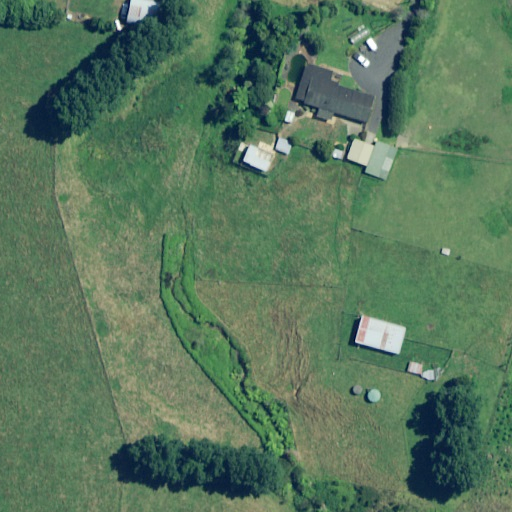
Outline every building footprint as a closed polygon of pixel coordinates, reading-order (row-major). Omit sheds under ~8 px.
[(161,3),(148,0),(129,0),(124,21),(155,28),(161,3)] [(331,73),(305,64),(293,99),(318,107),(315,116),(329,120),(332,111),(364,122),(373,97),(328,82),(331,73)] [(290,142),(278,137),(273,149),(286,154),(290,142)] [(396,145),(376,138),(364,174),(384,181),(396,145)] [(371,146),(353,139),(346,158),(364,165),(371,146)] [(343,143),(335,140),(329,157),(338,159),(343,143)] [(266,175),(270,165),(257,161),(260,152),(236,144),(230,164),(266,175)] [(404,327),(360,316),(353,342),(397,354),(404,327)] [(407,361),(404,371),(420,376),(423,366),(407,361)] [(379,391),(367,389),(365,400),(377,402),(379,391)]
